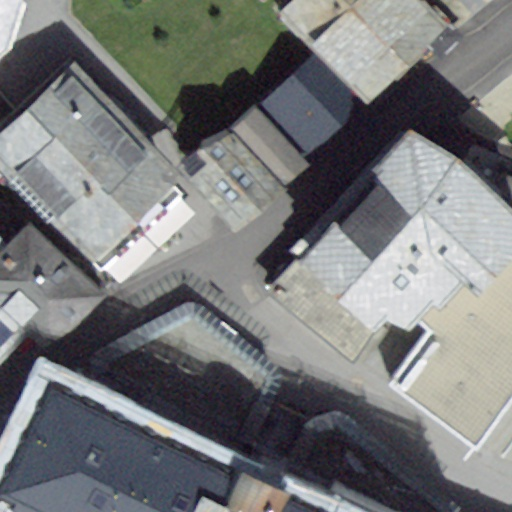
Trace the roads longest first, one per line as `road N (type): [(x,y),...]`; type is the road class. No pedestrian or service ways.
road 1 (residential): [(202,264),(283,350),(452,481),(511,502)]
road 2 (residential): [(202,264),(511,27)]
road 3 (residential): [(0,389),(202,264)]
